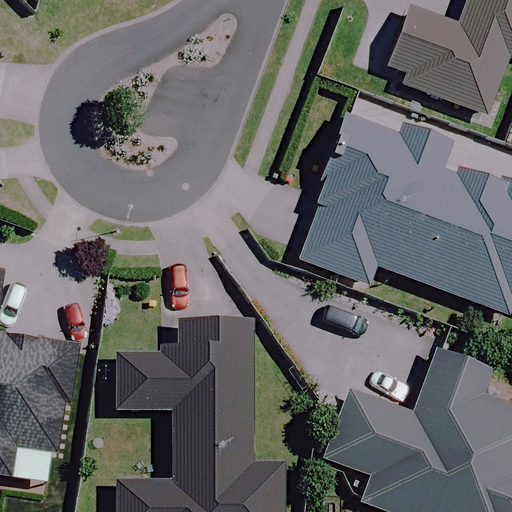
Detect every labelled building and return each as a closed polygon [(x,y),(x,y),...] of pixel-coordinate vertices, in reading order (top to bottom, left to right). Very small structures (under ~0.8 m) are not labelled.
[(511,66),(511,0),(450,0),(458,3),(449,29),(397,10),(370,84),(477,124),(499,64),(511,68),(511,66)] [(324,110),(303,168),(317,173),(284,265),(360,291),(366,273),(499,321),(502,312),(511,315),(511,191),(438,164),(442,153),(324,110)] [(175,350),(147,350),(147,355),(109,355),(109,416),(163,415),(163,481),(107,481),(107,511),(272,511),(273,467),(241,467),(241,327),(175,327),(175,350)] [(74,352),(66,351),(0,339),(0,479),(2,480),(7,450),(49,456),(57,408),(64,409),(74,352)] [(349,510),(355,511),(511,511),(511,414),(474,401),(482,379),(425,358),(403,419),(334,394),(309,464),(359,482),(349,510)]
